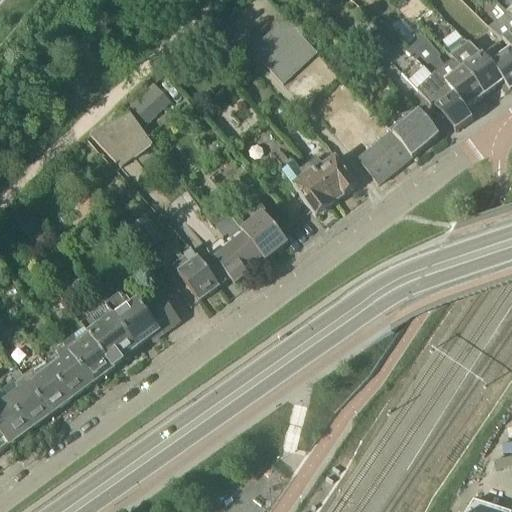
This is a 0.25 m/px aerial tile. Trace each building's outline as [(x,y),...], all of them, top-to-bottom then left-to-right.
[(511,19),(510,18),(507,14),(488,33),(503,43),(511,54),(511,55),(511,19)] [(285,20),(252,51),(284,85),(317,54),(285,20)] [(466,74),(454,62),(445,69),(439,60),(441,58),(424,38),(406,54),(416,62),(414,63),(457,101),(466,113),(485,98),(467,74),(466,74)] [(483,57),(482,58),(464,40),(445,54),(454,62),(466,74),(467,74),(485,98),(504,84),(483,57)] [(511,55),(511,54),(507,57),(499,45),(483,57),(504,84),(511,93),(511,92),(511,55)] [(473,122),(466,113),(457,101),(414,63),(403,76),(436,112),(455,132),(456,134),(473,122)] [(171,104),(155,87),(154,86),(130,109),(131,110),(148,127),(171,104)] [(94,114),(95,114),(99,109),(94,103),(88,109),(94,114)] [(154,147),(142,131),(130,115),(91,138),(105,153),(122,171),(154,147)] [(390,132),(392,135),(413,160),(439,138),(420,115),(415,120),(412,116),(402,117),(405,120),(390,132)] [(413,160),(392,135),(358,163),(379,188),(413,160)] [(309,167),(338,204),(346,198),(352,195),(355,191),(358,189),(337,160),(324,170),(318,161),(309,167)] [(309,167),(301,173),(294,164),(282,173),(316,220),(319,218),(325,216),(328,211),(338,204),(309,167)] [(230,216),(217,199),(202,211),(216,228),(230,216)] [(254,251),(265,263),(288,245),(264,215),(242,233),(245,237),(244,238),(254,251)] [(149,252),(164,242),(148,219),(133,229),(149,252)] [(235,287),(265,263),(254,251),(244,238),(214,260),(217,265),(207,272),(220,290),(231,281),(235,287)] [(220,290),(207,272),(192,252),(172,267),(200,304),(220,290)] [(180,323),(162,299),(144,312),(136,300),(131,304),(127,299),(121,303),(119,299),(107,308),(139,350),(151,341),(152,343),(163,336),(180,323)] [(83,326),(86,330),(115,370),(116,369),(115,368),(122,362),(123,361),(126,362),(132,358),(132,355),(139,350),(107,308),(83,326)] [(94,386),(115,370),(86,330),(65,346),(69,351),(94,386)] [(94,386),(69,351),(59,358),(57,356),(45,365),(73,401),(94,386)] [(73,402),(73,401),(45,365),(32,375),(34,378),(26,383),(52,417),(73,402)] [(52,417),(26,383),(20,375),(13,380),(16,384),(2,394),(3,396),(31,433),(52,417)] [(0,436),(10,449),(31,433),(3,396),(0,398),(0,436)] [(0,455),(10,449),(0,436),(0,455)] [(505,511),(474,502),(467,511),(505,511)]
